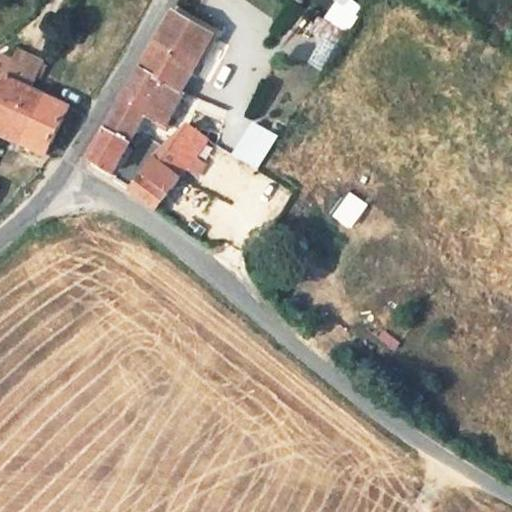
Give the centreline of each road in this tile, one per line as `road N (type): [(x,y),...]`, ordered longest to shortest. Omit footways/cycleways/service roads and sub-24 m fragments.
road 1 (unclassified): [(511,503),(331,385),(126,206),(59,182)]
road 2 (unclassified): [(59,182),(154,0)]
